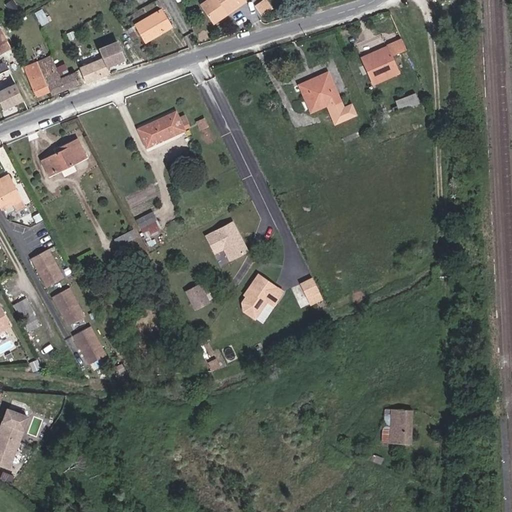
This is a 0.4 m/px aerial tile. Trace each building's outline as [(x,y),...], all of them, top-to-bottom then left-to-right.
[(162,9),(166,7),(161,0),(156,0),(155,1),(160,10),(162,9)] [(240,2),(241,4),(245,1),(244,0),(207,0),(202,4),(214,22),(229,12),(227,10),(240,2)] [(229,12),(241,4),(240,2),(227,10),(229,12)] [(267,13),(260,2),(253,7),(261,17),(267,13)] [(144,41),(172,25),(162,9),(160,10),(135,24),(144,41)] [(46,31),(53,27),(48,18),(41,21),(46,31)] [(0,70),(8,67),(5,61),(0,62),(0,52),(10,47),(0,28),(0,70)] [(80,67),(86,82),(109,73),(107,66),(124,59),(117,41),(99,48),(103,58),(80,67)] [(399,72),(392,55),(402,51),(399,42),(388,46),(363,57),(374,83),(399,72)] [(38,61),(50,90),(51,94),(79,82),(75,72),(60,78),(51,55),(38,61)] [(24,67),(36,96),(50,90),(38,61),(24,67)] [(344,108),(329,72),(300,85),(312,111),(328,104),(336,123),(348,117),(355,114),(351,105),(344,108)] [(23,99),(15,83),(0,90),(0,102),(3,109),(23,99)] [(415,93),(397,99),(402,110),(419,103),(415,93)] [(184,130),(176,113),(139,130),(147,147),(184,130)] [(42,160),(49,175),(86,156),(77,138),(68,143),(69,146),(42,160)] [(65,175),(77,169),(75,163),(62,169),(65,175)] [(0,204),(3,209),(12,205),(15,210),(24,205),(7,173),(0,176),(0,204)] [(12,205),(3,209),(5,214),(15,210),(12,205)] [(157,218),(154,212),(138,219),(141,226),(157,218)] [(206,234),(214,251),(223,247),(227,247),(232,257),(247,249),(241,236),(238,235),(235,231),(237,228),(233,220),(206,234)] [(114,238),(118,246),(138,237),(134,228),(114,238)] [(223,247),(229,258),(232,257),(227,247),(223,247)] [(46,248),(30,257),(46,286),(62,277),(46,248)] [(283,290),(259,275),(249,290),(251,291),(248,297),(243,303),(245,311),(257,318),(268,300),(274,304),(283,290)] [(307,295),(319,289),(313,276),(301,282),(307,295)] [(194,306),(211,297),(204,282),(186,291),(194,306)] [(84,315),(68,287),(52,296),(68,324),(84,315)] [(19,298),(11,302),(25,328),(33,324),(19,298)] [(0,308),(0,331),(11,325),(0,308)] [(105,354),(89,325),(73,334),(89,363),(105,354)] [(391,427),(390,441),(411,442),(412,409),(392,408),(391,415),(391,427)] [(0,464),(8,468),(23,428),(2,421),(0,427),(0,464)] [(383,441),(390,441),(391,427),(383,427),(383,441)]
